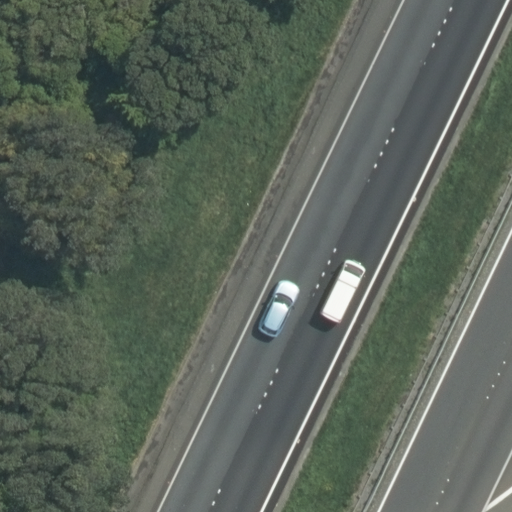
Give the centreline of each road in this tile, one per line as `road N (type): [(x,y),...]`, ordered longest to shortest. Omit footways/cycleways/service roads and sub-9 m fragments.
road 1 (motorway): [(211,511),(457,0)]
road 2 (motorway): [(511,326),(422,511)]
